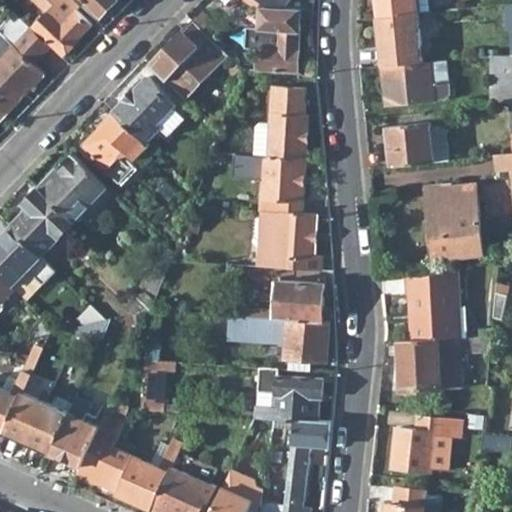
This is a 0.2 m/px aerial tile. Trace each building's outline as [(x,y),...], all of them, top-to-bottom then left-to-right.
[(38,0),(48,9),(34,24),(64,52),(80,35),(79,34),(92,21),(77,7),(70,0),(38,0)] [(88,0),(101,11),(110,0),(88,0)] [(257,0),(267,8),(284,9),(289,0),(257,0)] [(378,0),(381,15),(418,12),(420,11),(419,0),(378,0)] [(432,10),(431,0),(419,0),(420,11),(432,10)] [(284,9),(267,8),(259,7),(258,29),(254,32),(253,45),(257,48),(256,69),(298,72),(301,9),(284,9)] [(0,64),(27,90),(46,70),(36,60),(52,43),(15,9),(0,24),(0,64)] [(192,20),(209,37),(220,27),(202,10),(192,20)] [(380,16),(384,65),(422,61),(418,12),(381,15),(380,16)] [(150,63),(183,95),(225,52),(209,37),(192,20),(150,63)] [(511,53),(491,54),(490,79),(511,77),(511,53)] [(451,79),(448,59),(432,60),(434,80),(451,79)] [(432,60),(422,61),(384,65),(386,103),(448,97),(452,92),(451,79),(434,80),(432,60)] [(0,105),(7,112),(27,90),(0,64),(0,105)] [(145,76),(112,109),(140,137),(144,140),(158,126),(165,132),(182,116),(172,106),(174,103),(145,76)] [(511,77),(490,79),(490,101),(510,102),(511,128),(511,127),(511,77)] [(255,155),(308,158),(309,112),(305,111),(306,86),(274,83),(272,121),(262,121),(257,126),(255,155)] [(80,143),(105,168),(117,155),(120,159),(127,153),(132,159),(147,144),(144,140),(140,137),(112,109),(98,124),(98,125),(80,143)] [(388,125),(391,164),(435,161),(432,121),(388,125)] [(511,152),(493,154),(495,171),(510,170),(511,189),(511,152)] [(37,186),(71,220),(104,185),(70,153),(37,186)] [(232,154),(230,166),(242,166),(243,155),(232,154)] [(265,199),(306,202),(308,158),(255,155),(253,155),(252,174),(259,174),(258,184),(267,185),(265,199)] [(428,186),(434,258),(484,253),(478,183),(452,186),(452,184),(428,186)] [(9,224),(38,254),(71,220),(37,186),(22,202),(27,205),(9,224)] [(256,265),(322,268),(324,253),(316,253),(318,214),(258,211),(256,265)] [(0,233),(0,275),(9,284),(25,268),(40,283),(53,269),(38,254),(9,224),(0,233)] [(409,292),(411,338),(458,337),(457,306),(461,305),(459,266),(421,275),(405,276),(406,292),(409,292)] [(142,289),(152,299),(162,277),(153,267),(136,284),(142,289)] [(0,309),(1,308),(1,301),(13,288),(9,284),(0,276),(0,309)] [(324,319),(326,283),(280,280),(279,295),(278,312),(271,311),(272,308),(243,307),(242,315),(287,318),(324,319)] [(496,281),(495,293),(509,294),(511,285),(496,281)] [(152,299),(142,289),(122,310),(128,315),(148,310),(152,299)] [(495,293),(493,317),(503,318),(509,294),(495,293)] [(457,306),(458,337),(467,336),(466,305),(461,305),(457,306)] [(285,342),(284,361),(288,361),(311,363),(327,364),(329,319),(324,319),(287,318),(242,315),(231,315),(229,339),(285,342)] [(478,327),(478,336),(491,335),(492,327),(478,327)] [(467,336),(458,337),(411,338),(402,339),(404,389),(462,386),(461,352),(490,351),(491,335),(478,336),(467,336)] [(0,387),(0,427),(4,430),(22,390),(42,347),(33,343),(11,392),(0,387)] [(145,362),(159,363),(160,348),(146,347),(145,362)] [(288,370),(311,371),(311,363),(288,361),(288,370)] [(145,362),(142,409),(163,410),(164,374),(172,374),(173,363),(159,363),(145,362)] [(489,366),(487,383),(497,385),(499,368),(489,366)] [(276,392),(275,407),(256,405),(254,416),(273,418),(293,419),(319,421),(319,418),(320,397),(322,397),(324,378),(278,375),(259,374),(257,391),(276,392)] [(27,440),(45,400),(22,390),(4,430),(27,440)] [(256,405),(275,407),(276,392),(257,391),(256,405)] [(50,450),(80,463),(98,424),(82,418),(89,402),(74,395),(67,411),(50,450)] [(106,488),(152,508),(171,465),(176,452),(180,445),(170,440),(168,446),(158,443),(150,464),(122,452),(113,448),(125,422),(123,421),(129,406),(109,398),(98,424),(80,463),(75,475),(106,488)] [(50,450),(67,411),(45,400),(27,440),(50,450)] [(468,412),(467,427),(483,428),(484,414),(468,412)] [(396,427),(392,466),(432,471),(432,463),(448,464),(452,434),(462,435),(464,420),(418,415),(416,428),(396,427)] [(282,511),(308,511),(309,506),(301,505),(307,443),(327,445),(330,419),(319,418),(319,421),(293,419),(282,511)] [(511,435),(483,433),(481,450),(511,452),(511,435)] [(152,508),(160,511),(204,511),(216,485),(171,465),(152,508)] [(253,478),(230,468),(222,486),(210,511),(244,511),(250,500),(261,506),(263,489),(255,485),(253,478)] [(388,502),(387,511),(440,511),(442,496),(428,494),(428,490),(396,487),(395,503),(388,502)]
